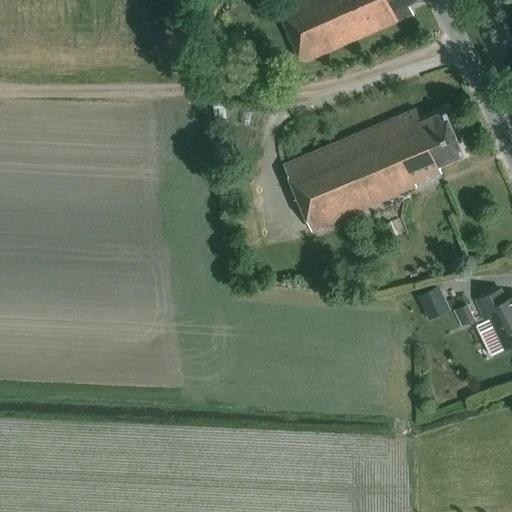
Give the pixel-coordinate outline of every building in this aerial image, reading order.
[(286,0),(274,5),(301,62),(413,13),(409,4),(417,0),(286,0)] [(445,111),(421,121),(416,111),(283,166),(312,230),(416,186),(414,182),(441,171),(439,166),(463,155),(445,111)] [(451,310),(439,285),(417,295),(428,320),(451,310)] [(511,296),(505,300),(500,289),(476,300),(485,319),(490,317),(505,348),(511,344),(511,296)] [(476,319),(468,303),(455,310),(462,326),(476,319)]
